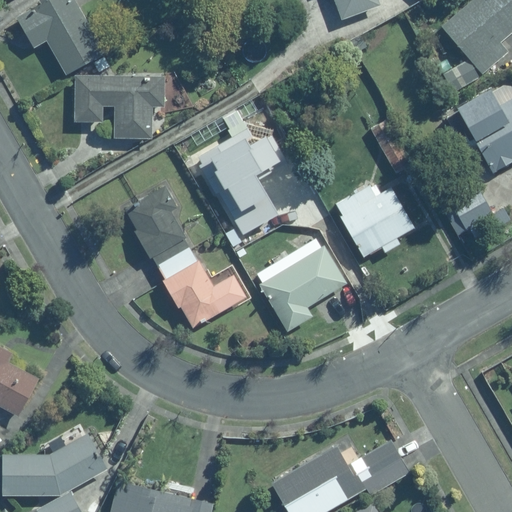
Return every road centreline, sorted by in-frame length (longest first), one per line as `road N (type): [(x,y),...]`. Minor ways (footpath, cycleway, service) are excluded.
road 1 (residential): [(0,156),(100,324),(172,381),(221,397),(305,395),(408,350)]
road 2 (residential): [(408,350),(501,511)]
